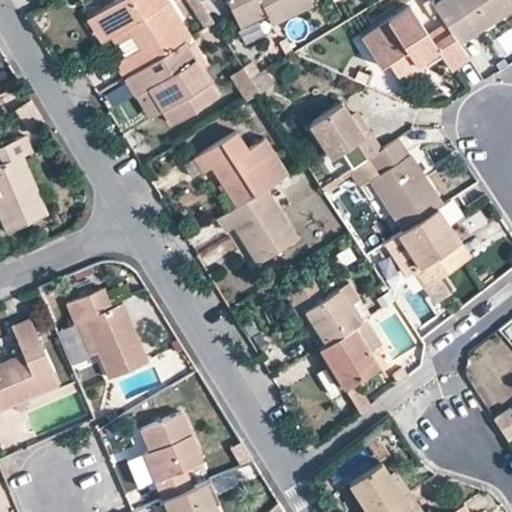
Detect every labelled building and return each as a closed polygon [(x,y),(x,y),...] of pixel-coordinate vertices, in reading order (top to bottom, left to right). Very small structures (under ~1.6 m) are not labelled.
[(114,63),(123,77),(183,41),(188,37),(164,0),(115,0),(97,12),(111,36),(126,26),(139,47),(123,57),(114,63)] [(224,0),(236,25),(264,12),(270,23),(309,2),(308,0),(224,0)] [(450,31),(458,42),(471,34),(468,30),(494,13),(497,17),(511,7),(506,0),(440,0),(433,5),(450,31)] [(361,38),(379,65),(387,61),(395,74),(400,72),(421,58),(426,64),(440,55),(450,70),(468,58),(458,42),(450,31),(432,42),(409,7),(361,38)] [(97,12),(87,18),(101,41),(111,36),(97,12)] [(126,26),(111,36),(123,57),(139,47),(126,26)] [(162,109),(169,123),(214,95),(183,41),(123,77),(135,96),(138,93),(148,87),(162,109)] [(242,95),(270,80),(256,54),(228,68),(242,95)] [(421,58),(400,72),(406,81),(427,67),(426,64),(421,58)] [(148,87),(138,93),(152,115),(162,109),(148,87)] [(341,149),(352,166),(368,155),(379,148),(357,114),(350,119),(339,103),(309,123),(331,156),(341,149)] [(226,190),(236,206),(264,189),(285,176),(262,139),(245,149),(234,132),(194,157),(203,172),(215,164),(230,189),(226,190)] [(370,178),(403,229),(435,208),(441,204),(397,136),(379,148),(368,155),(378,173),(370,178)] [(0,214),(7,229),(43,213),(19,156),(29,151),(23,137),(0,146),(0,214)] [(248,248),(257,262),(294,239),(264,189),(236,206),(217,218),(225,231),(237,224),(251,247),(248,248)] [(413,269),(424,286),(460,262),(450,245),(456,241),(435,208),(403,229),(385,241),(406,274),(413,269)] [(456,241),(450,245),(460,262),(467,258),(456,241)] [(309,330),(319,346),(351,325),(357,321),(336,288),(322,296),(312,280),(287,295),(297,312),(304,309),(315,327),(309,330)] [(97,349),(109,377),(146,361),(120,301),(109,305),(101,286),(66,301),(75,321),(77,321),(90,352),(97,349)] [(0,362),(0,407),(57,383),(29,317),(11,325),(23,352),(0,362)] [(357,321),(351,325),(367,351),(380,344),(364,317),(357,321)] [(319,346),(329,363),(318,370),(330,391),(342,384),(374,365),(367,351),(351,325),(319,346)] [(391,375),(397,384),(407,376),(402,368),(391,375)] [(346,389),(360,413),(370,405),(356,383),(346,389)] [(511,432),(511,406),(510,404),(493,414),(507,436),(511,432)] [(156,478),(164,497),(189,486),(182,467),(200,460),(180,411),(141,428),(149,449),(145,450),(156,478)] [(368,442),(379,460),(387,455),(376,437),(368,442)] [(242,463),(252,459),(239,439),(232,442),(242,463)] [(145,450),(131,457),(143,484),(156,478),(145,450)] [(348,483),(366,511),(374,511),(407,491),(396,474),(390,478),(380,462),(348,483)] [(209,478),(203,481),(189,486),(164,497),(170,511),(217,511),(222,510),(209,478)] [(374,511),(415,511),(419,510),(407,491),(374,511)] [(468,511),(463,503),(449,511),(468,511)]
